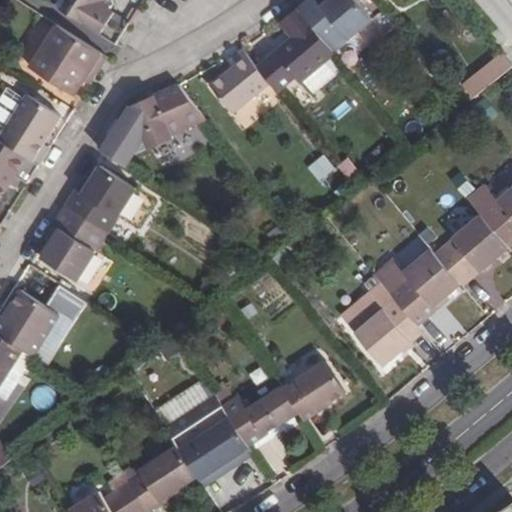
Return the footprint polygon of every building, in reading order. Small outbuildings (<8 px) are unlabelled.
[(58,0),(54,5),(60,9),(66,0),(58,0)] [(66,0),(60,9),(116,44),(126,29),(110,19),(115,12),(107,7),(104,0),(66,0)] [(332,50),(334,52),(349,40),(372,20),(355,0),(328,0),(321,7),(317,2),(315,0),(307,0),(298,8),(320,35),(332,50)] [(269,81),(279,94),(298,78),(301,82),(335,53),(334,52),(332,50),(320,35),(298,8),(281,23),(294,38),(258,67),(269,81)] [(57,25),(31,67),(75,95),(91,70),(97,74),(108,57),(57,25)] [(234,66),(210,84),(232,112),(269,81),(258,67),(242,49),(229,60),(234,66)] [(511,68),(511,65),(502,53),(462,85),(474,98),(511,68)] [(130,106),(120,122),(143,136),(149,149),(174,138),(173,135),(206,119),(179,84),(130,106)] [(28,95),(0,137),(0,139),(39,165),(50,148),(44,144),(61,116),(28,95)] [(110,138),(102,151),(126,167),(135,153),(110,138)] [(0,139),(0,199),(15,175),(27,183),(39,165),(0,139)] [(326,155),(310,168),(323,183),(339,170),(326,155)] [(76,190),(66,205),(108,232),(136,188),(101,166),(92,180),(83,194),(76,190)] [(85,176),(76,190),(83,194),(92,180),(85,176)] [(511,188),(481,215),(509,248),(511,245),(511,188)] [(51,244),(42,258),(77,281),(108,232),(66,205),(54,225),(60,229),(51,244)] [(481,215),(453,239),(480,272),(509,248),(481,215)] [(54,225),(44,240),(51,244),(60,229),(54,225)] [(453,239),(447,244),(474,277),(480,272),(453,239)] [(447,244),(435,254),(460,283),(461,284),(463,287),(474,277),(447,244)] [(461,284),(460,283),(435,254),(432,250),(405,273),(410,279),(391,295),(396,300),(417,326),(429,316),(427,312),(447,296),(461,284)] [(417,326),(396,300),(391,295),(381,283),(370,292),(384,309),(356,334),(384,366),(423,333),(417,326)] [(0,315),(0,335),(22,350),(33,356),(60,315),(21,290),(4,318),(0,315)] [(370,292),(341,316),(356,334),(384,309),(370,292)] [(429,316),(449,298),(447,296),(427,312),(429,316)] [(0,335),(0,384),(22,350),(0,335)] [(326,361),(284,388),(299,412),(304,420),(319,411),(316,407),(328,399),(331,403),(347,393),(326,361)] [(200,383),(157,410),(167,425),(209,398),(200,383)] [(240,396),(224,406),(231,417),(249,445),(299,412),(284,388),(282,386),(248,408),(240,396)] [(177,445),(180,450),(198,477),(200,480),(250,447),(231,417),(224,406),(216,395),(166,428),(177,445)] [(328,399),(316,407),(319,411),(331,403),(328,399)] [(0,442),(0,468),(13,459),(0,442)] [(141,471),(128,480),(130,483),(149,511),(164,502),(162,500),(198,477),(180,450),(177,445),(140,469),(141,471)] [(149,511),(130,483),(116,491),(129,511),(149,511)] [(100,491),(71,511),(113,511),(105,499),(100,491)] [(129,511),(116,491),(105,499),(113,511),(129,511)]
